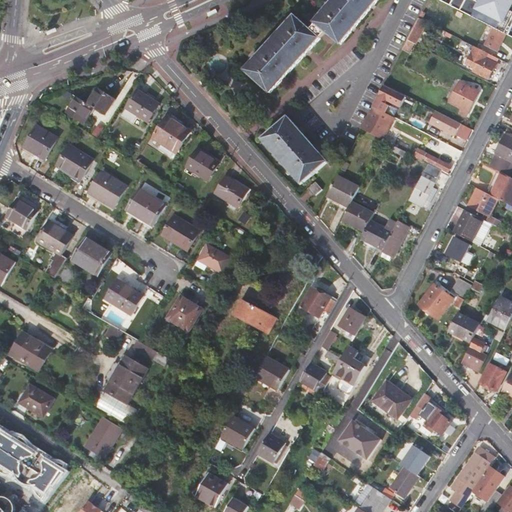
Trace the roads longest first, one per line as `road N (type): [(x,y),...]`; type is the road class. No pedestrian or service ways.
road 1 (residential): [(141,28),(358,275)]
road 2 (residential): [(392,311),(511,77)]
road 3 (residential): [(358,275),(243,472)]
road 4 (residential): [(0,159),(164,272)]
road 5 (residential): [(392,311),(485,418)]
road 6 (unknown): [(0,299),(104,363)]
